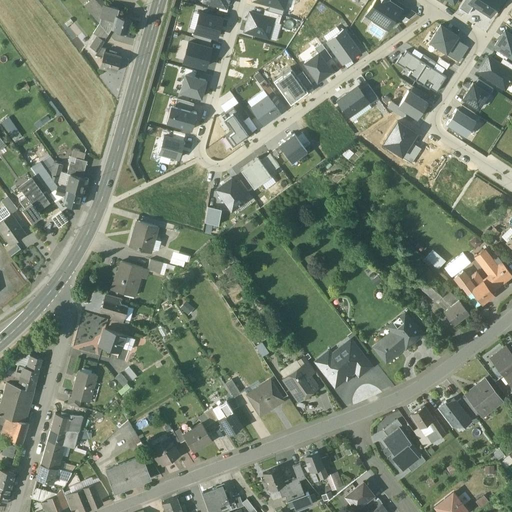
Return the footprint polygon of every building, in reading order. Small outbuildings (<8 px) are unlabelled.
[(90,0),(90,1),(86,4),(90,8),(97,1),(96,0),(90,0)] [(269,5),(284,9),(286,0),(252,0),(253,0),(269,5)] [(373,18),(387,28),(401,8),(400,7),(389,0),(374,0),(367,11),(374,16),(373,18)] [(463,0),(459,7),(468,14),(473,6),(469,3),(470,0),(463,0)] [(473,6),(490,16),(499,0),(470,0),(469,3),(473,6)] [(110,7),(101,4),(97,16),(106,18),(110,7)] [(404,22),(415,13),(401,4),(400,7),(401,8),(395,16),(404,22)] [(269,5),(267,11),(281,14),(282,15),(284,9),(269,5)] [(118,8),(110,7),(106,18),(114,20),(116,15),(118,8)] [(267,11),(265,10),(263,16),(274,19),(273,22),(278,23),(281,14),(267,11)] [(200,12),(195,31),(212,36),(216,37),(222,19),(200,12)] [(263,16),(250,12),(244,31),(268,38),(273,22),(274,19),(263,16)] [(116,15),(114,20),(112,28),(127,33),(131,19),(116,15)] [(108,34),(100,23),(93,34),(97,36),(104,40),(108,34)] [(430,42),(446,52),(454,39),(457,35),(440,25),(430,42)] [(326,41),(342,63),(359,51),(343,29),(326,41)] [(494,46),(511,57),(511,35),(504,30),(494,46)] [(193,37),(210,42),(212,36),(195,31),(193,37)] [(104,40),(97,36),(90,47),(97,51),(104,40)] [(454,39),(446,52),(458,59),(466,47),(454,39)] [(183,60),(205,67),(210,48),(188,42),(183,60)] [(331,57),(321,43),(314,48),(318,52),(325,62),(331,57)] [(407,75),(415,80),(426,63),(419,59),(406,50),(403,54),(401,53),(395,62),(404,68),(405,66),(410,70),(407,75)] [(120,56),(104,51),(99,67),(116,71),(120,56)] [(333,73),(325,62),(318,52),(303,62),(317,81),(326,74),(328,76),(333,73)] [(429,58),(422,54),(419,59),(426,63),(429,58)] [(504,89),(511,77),(511,72),(499,64),(488,56),(478,71),(504,89)] [(445,68),(446,69),(450,64),(439,57),(436,62),(445,68)] [(433,68),(436,63),(429,58),(426,63),(433,68)] [(511,72),(511,64),(503,59),(499,64),(511,72)] [(426,63),(415,80),(423,85),(426,80),(431,83),(429,86),(437,91),(446,76),(433,68),(426,63)] [(271,78),(291,105),(309,92),(306,88),(297,75),(289,65),(271,78)] [(196,71),(181,67),(179,72),(185,74),(194,77),(196,71)] [(302,72),(297,75),(306,88),(311,84),(302,72)] [(180,91),(200,97),(205,80),(194,77),(185,74),(180,91)] [(488,93),(489,94),(493,89),(478,79),(474,84),(488,93)] [(268,96),(269,98),(274,95),(275,94),(265,80),(264,81),(259,85),(268,96)] [(463,98),(478,108),(488,93),(474,84),(472,83),(463,98)] [(349,115),(369,101),(360,89),(357,84),(337,98),(349,115)] [(371,103),(378,98),(368,84),(360,89),(369,101),(371,103)] [(428,100),(407,88),(398,103),(406,108),(418,115),(428,100)] [(251,107),(263,123),(279,111),(269,98),(268,96),(251,107)] [(401,116),(406,108),(398,103),(392,98),(387,106),(401,116)] [(194,104),(176,99),(174,106),(192,111),(194,104)] [(224,120),(232,131),(241,125),(240,123),(243,120),(233,105),(221,114),(225,119),(224,120)] [(195,112),(192,111),(174,106),(173,106),(168,123),(191,130),(195,112)] [(456,108),(446,124),(465,136),(475,121),(456,108)] [(10,115),(1,120),(14,141),(22,136),(10,115)] [(401,155),(410,141),(416,132),(396,119),(381,142),(401,155)] [(251,132),(243,120),(240,123),(241,125),(232,131),(225,135),(232,145),(251,132)] [(183,141),(185,134),(173,131),(172,138),(183,141)] [(279,144),(292,162),(307,151),(294,133),(292,135),(291,133),(287,136),(288,138),(279,144)] [(178,158),(183,141),(172,138),(164,136),(159,153),(178,158)] [(401,155),(412,162),(421,148),(410,141),(401,155)] [(40,161),(32,150),(22,157),(41,183),(51,176),(40,161)] [(270,153),(260,160),(271,175),(275,172),(274,170),(279,166),(270,153)] [(50,155),(40,161),(51,176),(55,162),(50,155)] [(253,188),(271,175),(260,160),(258,157),(240,170),(253,188)] [(76,158),(74,163),(70,162),(67,173),(70,174),(82,177),(87,161),(76,158)] [(55,162),(51,176),(57,184),(63,163),(55,161),(55,162)] [(82,177),(70,174),(66,188),(67,188),(82,193),(86,178),(82,177)] [(57,184),(51,176),(41,183),(47,191),(49,193),(54,189),(57,190),(58,186),(57,184)] [(216,188),(232,209),(247,198),(243,194),(236,184),(231,177),(216,188)] [(31,179),(20,186),(25,194),(19,199),(33,218),(40,213),(37,208),(51,197),(49,193),(47,191),(42,194),(31,179)] [(236,184),(243,194),(248,191),(240,180),(236,184)] [(66,188),(58,186),(57,190),(56,192),(65,194),(67,188),(66,188)] [(82,193),(67,188),(65,194),(63,202),(79,206),(82,193)] [(17,208),(8,196),(1,200),(5,206),(11,213),(17,208)] [(5,206),(0,209),(0,220),(11,213),(5,206)] [(207,206),(204,222),(219,225),(222,208),(207,206)] [(62,210),(52,217),(58,227),(69,220),(62,210)] [(11,213),(0,220),(0,228),(10,243),(10,244),(15,241),(25,234),(11,213)] [(158,226),(137,220),(129,246),(150,252),(158,226)] [(10,243),(4,247),(8,251),(17,244),(15,241),(10,244),(10,243)] [(17,244),(8,251),(11,255),(20,248),(17,244)] [(439,268),(447,259),(433,247),(425,257),(439,268)] [(502,262),(497,266),(484,249),(475,256),(498,285),(511,275),(502,262)] [(163,262),(150,258),(147,269),(159,273),(163,262)] [(142,267),(122,261),(117,276),(115,276),(112,289),(134,296),(142,267)] [(423,268),(412,280),(436,301),(445,291),(447,289),(423,268)] [(474,286),(463,271),(455,277),(461,286),(463,284),(468,291),(471,289),(470,289),(474,286)] [(474,286),(470,289),(471,289),(481,303),(494,293),(483,279),(474,286)] [(121,298),(106,294),(104,300),(120,304),(121,298)] [(459,299),(443,311),(453,324),(469,312),(459,299)] [(120,304),(104,300),(101,310),(112,313),(124,317),(128,306),(120,304)] [(82,311),(74,347),(88,350),(92,330),(98,332),(100,326),(99,326),(101,318),(95,317),(96,314),(82,311)] [(396,328),(373,346),(385,362),(404,346),(406,348),(423,334),(405,312),(392,323),(396,328)] [(124,317),(112,313),(110,319),(123,323),(124,317)] [(125,336),(104,328),(101,337),(104,338),(102,346),(110,349),(109,352),(117,354),(118,351),(120,352),(122,347),(125,336)] [(134,338),(125,336),(122,347),(130,350),(134,338)] [(350,340),(319,364),(335,385),(355,369),(356,369),(351,362),(356,359),(353,355),(359,351),(350,340)] [(263,341),(256,345),(262,355),(269,351),(263,341)] [(506,347),(491,358),(495,363),(510,352),(506,347)] [(10,368),(28,355),(25,349),(6,362),(10,368)] [(370,365),(359,351),(353,355),(356,359),(351,362),(356,369),(355,369),(359,374),(370,365)] [(510,352),(495,363),(504,375),(511,368),(511,353),(510,352)] [(42,358),(32,355),(30,364),(28,364),(27,368),(39,371),(42,358)] [(315,370),(305,355),(297,360),(301,366),(301,365),(308,375),(315,370)] [(301,366),(284,378),(299,399),(316,387),(308,375),(301,365),(301,366)] [(137,376),(129,366),(124,370),(132,379),(137,376)] [(27,368),(23,367),(22,373),(21,375),(36,379),(39,371),(27,368)] [(8,370),(5,381),(7,381),(13,383),(16,373),(8,370)] [(96,375),(80,370),(74,392),(86,395),(90,396),(96,375)] [(126,382),(120,373),(115,377),(122,385),(126,382)] [(36,379),(21,375),(18,385),(34,390),(36,379)] [(478,384),(473,388),(473,387),(465,393),(479,412),(480,412),(490,405),(492,408),(501,400),(484,378),(477,384),(478,384)] [(240,393),(231,379),(225,383),(234,396),(240,393)] [(270,379),(247,393),(260,414),(284,400),(270,379)] [(7,381),(0,406),(0,414),(7,416),(25,421),(34,390),(18,385),(13,383),(7,381)] [(86,395),(74,392),(72,397),(72,398),(81,400),(84,401),(86,395)] [(479,412),(465,393),(461,397),(475,416),(479,412)] [(81,400),(72,398),(72,397),(69,396),(67,403),(75,405),(80,406),(81,400)] [(461,397),(460,397),(461,398),(456,401),(469,418),(474,414),(475,416),(461,397)] [(456,401),(454,398),(448,403),(446,401),(438,406),(453,425),(459,420),(463,425),(470,419),(469,418),(456,401)] [(67,403),(64,402),(61,411),(71,414),(72,414),(75,405),(67,403)] [(423,404),(410,413),(419,427),(428,421),(432,418),(423,404)] [(232,410),(219,419),(228,434),(242,426),(232,410)] [(70,417),(55,413),(52,425),(61,427),(67,429),(70,417)] [(211,423),(205,413),(198,417),(201,422),(205,427),(211,423)] [(72,414),(71,414),(70,417),(67,429),(76,430),(78,430),(82,415),(72,414)] [(25,421),(7,416),(1,434),(10,438),(22,441),(27,421),(25,421)] [(419,427),(430,444),(446,433),(440,425),(440,426),(434,416),(432,418),(428,421),(419,427)] [(141,442),(128,420),(119,428),(131,448),(141,442)] [(400,428),(402,426),(397,420),(384,431),(388,435),(399,427),(400,428)] [(183,433),(186,439),(193,450),(212,438),(205,427),(201,422),(183,433)] [(382,440),(394,454),(408,443),(410,441),(400,428),(399,427),(388,435),(382,440)] [(430,444),(419,427),(414,431),(425,447),(430,444)] [(183,433),(180,428),(174,432),(180,441),(180,442),(186,439),(183,433)] [(60,431),(51,429),(47,439),(62,444),(66,433),(60,431)] [(174,432),(173,431),(168,434),(174,444),(180,441),(174,432)] [(76,436),(66,433),(62,444),(71,446),(75,447),(76,436)] [(168,437),(153,446),(161,461),(163,463),(178,454),(168,437)] [(62,444),(47,439),(43,454),(58,458),(62,444)] [(14,457),(16,446),(5,443),(2,454),(14,457)] [(394,454),(392,456),(403,471),(408,467),(420,458),(408,443),(394,454)] [(71,446),(66,459),(69,460),(73,454),(75,447),(71,446)] [(153,446),(146,450),(155,465),(161,461),(153,446)] [(317,450),(304,455),(310,471),(315,469),(323,466),(317,450)] [(58,458),(43,454),(41,464),(55,468),(58,458)] [(142,456),(106,470),(114,492),(150,478),(142,456)] [(426,461),(422,456),(420,458),(408,467),(412,472),(426,461)] [(299,462),(293,464),(297,476),(299,476),(300,479),(305,477),(299,462)] [(55,468),(41,464),(37,477),(52,482),(55,474),(62,476),(68,478),(71,472),(55,468)] [(278,466),(263,472),(265,479),(262,480),(265,487),(268,486),(269,488),(278,485),(285,482),(284,480),(278,466)] [(323,466),(315,469),(319,478),(326,475),(323,466)] [(14,471),(0,467),(0,483),(10,487),(14,471)] [(327,475),(333,490),(344,486),(337,470),(327,475)] [(60,481),(52,490),(57,494),(62,488),(65,485),(68,478),(62,476),(60,481)] [(297,476),(284,480),(285,482),(288,492),(286,493),(290,505),(294,503),(296,508),(312,502),(308,491),(305,492),(300,479),(299,476),(297,476)] [(100,480),(83,487),(91,507),(103,503),(100,497),(109,494),(100,480)] [(285,482),(278,485),(282,494),(286,493),(288,492),(285,482)] [(363,482),(345,497),(355,508),(358,505),(371,495),(373,493),(363,482)] [(10,487),(0,483),(0,502),(5,504),(10,487)] [(213,489),(202,493),(209,511),(229,504),(222,485),(217,487),(217,486),(212,488),(213,489)] [(45,489),(34,486),(31,497),(42,500),(45,489)] [(83,487),(72,492),(78,506),(77,507),(79,511),(91,507),(83,487)] [(65,495),(62,488),(57,494),(61,503),(67,500),(65,495)] [(72,492),(65,495),(67,500),(69,506),(71,509),(77,507),(78,506),(72,492)] [(453,492),(435,506),(439,511),(462,511),(466,510),(453,492)] [(239,493),(233,496),(237,508),(244,505),(242,502),(239,493)] [(42,500),(41,501),(44,507),(49,505),(52,511),(55,511),(62,508),(60,503),(61,503),(57,494),(42,500)] [(371,495),(358,505),(362,510),(368,505),(375,500),(371,495)] [(182,511),(176,496),(162,502),(165,511),(182,511)] [(375,500),(368,505),(372,510),(380,504),(382,503),(378,497),(375,500)] [(254,511),(256,510),(247,498),(242,502),(244,505),(249,511),(254,511)]
